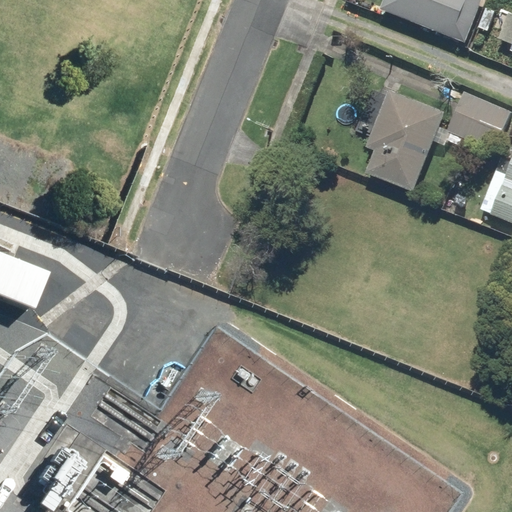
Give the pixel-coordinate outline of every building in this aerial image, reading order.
[(389,0),(385,12),(463,41),(478,0),(389,0)] [(511,113),(465,94),(443,145),(458,152),(463,140),(496,153),(511,114),(511,113)] [(362,170),(414,191),(445,116),(394,95),(362,170)] [(511,159),(488,214),(511,224),(511,159)] [(0,266),(0,300),(25,310),(37,282),(0,266)] [(28,501),(43,511),(46,511),(81,465),(64,452),(28,501)]
